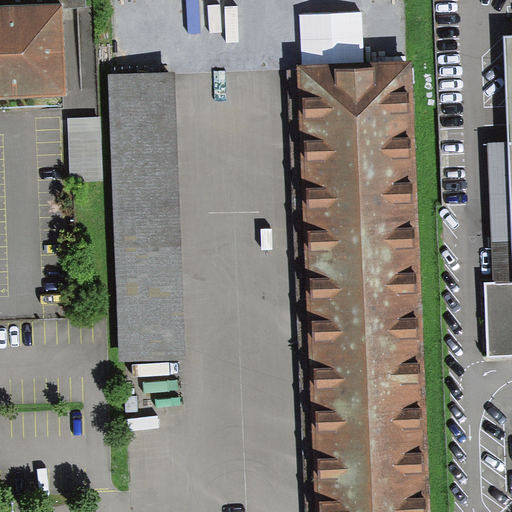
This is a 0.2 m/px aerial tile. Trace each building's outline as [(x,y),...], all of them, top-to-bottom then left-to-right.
[(14,0),(0,1),(0,89),(64,84),(58,0),(14,0)] [(244,21),(98,29),(100,65),(246,57),(244,21)] [(511,29),(494,30),(506,285),(511,285),(511,29)] [(431,511),(406,56),(282,63),(308,511),(431,511)] [(110,75),(116,361),(181,360),(175,73),(110,75)] [(105,119),(72,120),(74,183),(107,182),(105,119)] [(500,141),(478,142),(484,287),(506,285),(500,141)] [(480,357),(511,355),(511,285),(506,285),(477,287),(480,357)]
